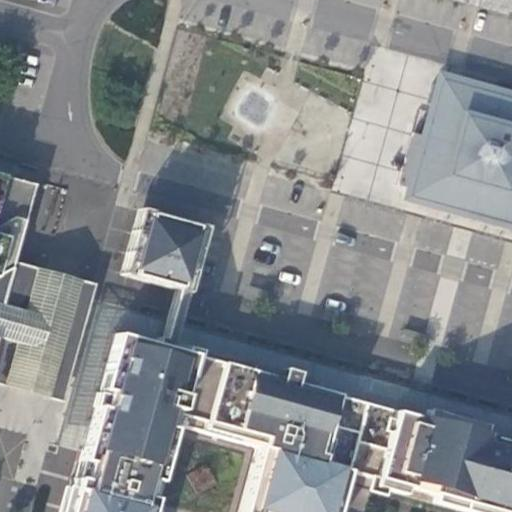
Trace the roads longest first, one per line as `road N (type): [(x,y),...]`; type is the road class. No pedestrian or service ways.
road 1 (residential): [(80,40),(70,120),(78,154),(99,168),(511,283)]
road 2 (residential): [(511,64),(272,0)]
